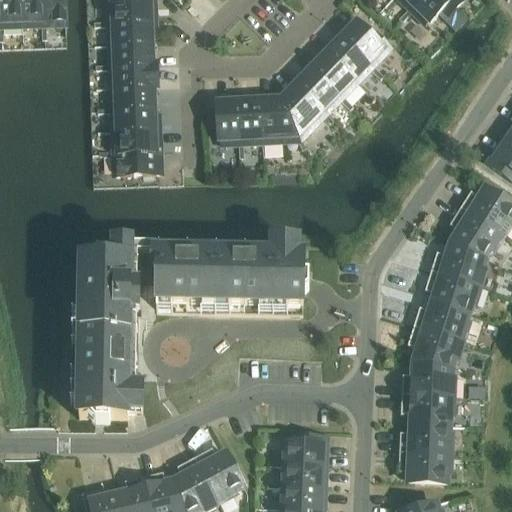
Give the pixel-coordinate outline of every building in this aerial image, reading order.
[(0,0),(1,27),(2,31),(4,31),(23,31),(23,27),(22,0),(0,0)] [(43,0),(22,0),(23,27),(23,31),(42,30),(44,30),(44,26),(43,0)] [(43,0),(44,26),(44,30),(47,30),(67,29),(65,0),(43,0)] [(109,8),(109,27),(109,29),(114,29),(151,27),(151,12),(155,12),(154,0),(131,0),(132,6),(113,6),(113,8),(109,8)] [(425,0),(396,0),(410,13),(411,15),(425,0)] [(425,0),(411,15),(413,16),(426,29),(429,26),(430,27),(443,14),(449,20),(465,3),(462,0),(425,0)] [(405,18),(408,22),(413,16),(411,15),(410,13),(405,18)] [(408,22),(405,18),(399,24),(403,27),(408,22)] [(109,29),(109,31),(110,50),(115,50),(152,49),(151,27),(114,29),(109,29)] [(358,27),(342,43),(372,72),(373,70),(388,56),(391,53),(375,37),(372,40),(358,27)] [(372,72),(342,43),(327,58),(357,87),(370,74),(372,72)] [(116,72),(153,70),(152,49),(115,50),(110,50),(111,70),(111,72),(116,72)] [(343,101),(357,87),(327,58),(312,74),(342,103),(343,101)] [(111,72),(111,74),(112,94),(116,93),(154,92),(154,93),(158,93),(157,70),(153,70),(116,72),(111,72)] [(379,76),(373,70),(372,72),(370,74),(376,79),(379,76)] [(342,103),(312,74),(297,89),(327,118),(340,105),(342,103)] [(379,76),(376,79),(381,84),(384,81),(379,76)] [(327,118),(297,89),(282,104),(299,141),(300,139),(308,131),(311,134),(327,118)] [(154,93),(154,92),(116,93),(112,94),(112,113),(112,115),(117,115),(155,114),(154,93)] [(340,105),(345,110),(349,106),(343,101),(342,103),(340,105)] [(221,149),(239,149),(241,148),(239,107),(227,107),(226,103),(208,104),(210,127),(218,127),(219,145),(220,145),(221,149)] [(299,141),(282,104),(261,105),(263,147),(285,146),(285,142),(296,141),(299,141)] [(263,147),(261,105),(239,107),(241,148),(244,148),(263,147)] [(349,106),(345,110),(351,115),(354,111),(349,106)] [(112,115),(113,117),(113,137),(118,136),(155,135),(155,114),(117,115),(112,115)] [(156,157),(155,135),(118,136),(113,137),(114,156),(114,158),(119,158),(156,157)] [(511,148),(504,143),(487,168),(511,184),(511,148)] [(114,158),(114,160),(115,181),(161,179),(161,169),(157,169),(156,157),(119,158),(114,158)] [(461,213),(505,242),(511,230),(511,211),(491,198),(486,194),(480,202),(471,197),(461,213)] [(459,236),(451,248),(487,264),(491,257),(494,258),(505,242),(461,213),(450,230),(459,236)] [(309,295),(310,281),(304,281),(304,254),(298,254),(298,248),(273,247),(273,254),(138,251),(83,250),(82,294),(79,294),(78,307),(81,307),(81,333),(80,379),(79,423),(90,423),(96,429),(110,429),(110,423),(128,424),(128,417),(137,417),(143,417),(143,393),(137,393),(138,334),(139,323),(138,323),(138,317),(137,317),(137,316),(146,307),(157,307),(157,316),(157,318),(303,321),(304,300),(309,295)] [(437,258),(431,277),(481,293),(487,274),(484,273),(487,264),(451,248),(447,261),(437,258)] [(432,307),(469,319),(472,311),(475,311),(481,293),(431,277),(425,296),(435,299),(432,307)] [(469,319),(432,307),(430,316),(420,313),(414,332),(464,347),(470,329),(467,328),(469,319)] [(414,367),(452,374),(455,365),(458,366),(464,347),(414,332),(408,351),(418,354),(414,367)] [(452,374),(414,367),(413,381),(402,380),(402,400),(454,403),(455,383),(452,383),(452,374)] [(411,429),(449,431),(450,422),(453,422),(454,403),(402,400),(401,420),(411,421),(411,429)] [(400,438),(399,458),(451,460),(452,440),(449,440),(449,431),(411,429),(410,438),(400,438)] [(285,471),(327,473),(328,443),(291,441),(290,449),(286,449),(285,471)] [(195,463),(220,509),(237,500),(236,496),(244,492),(229,464),(226,458),(217,463),(212,454),(195,463)] [(451,460),(399,458),(398,478),(409,478),(408,488),(447,490),(447,480),(450,480),(451,460)] [(175,486),(184,511),(214,511),(220,509),(195,463),(177,472),(182,482),(175,486)] [(285,471),(284,492),(326,494),(327,473),(285,471)] [(144,482),(151,511),(184,511),(175,486),(174,486),(166,488),(164,478),(144,482)] [(127,497),(119,499),(121,511),(151,511),(144,482),(125,487),(127,497)] [(283,511),(324,511),(326,494),(284,492),(283,511)] [(121,511),(119,499),(110,501),(108,494),(82,500),(84,511),(121,511)]
